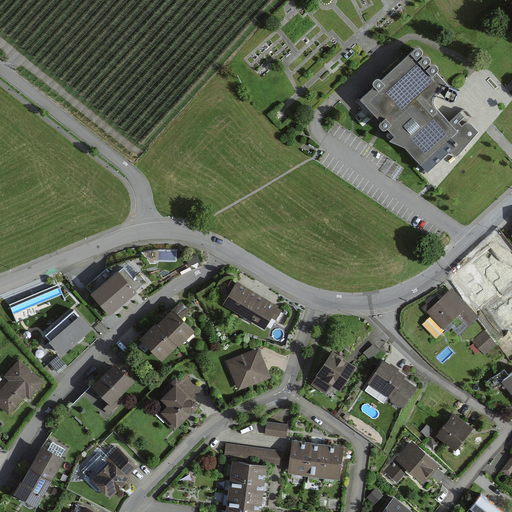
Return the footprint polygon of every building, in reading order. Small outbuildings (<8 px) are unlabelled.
[(374,87),(359,101),(378,122),(375,124),(381,130),(384,127),(392,136),(388,140),(401,145),(425,171),(448,151),(451,154),(455,156),(458,155),(477,130),(469,122),(464,122),(461,125),(457,121),(463,116),(459,112),(448,121),(433,105),(434,97),(438,93),(442,98),(449,101),(453,99),(456,92),(455,88),(447,85),(434,71),(437,68),(431,62),(428,64),(426,61),(428,60),(422,54),(420,55),(418,53),(420,51),(415,45),(408,52),(409,54),(380,81),(378,79),(372,84),(374,87)] [(468,269),(488,290),(511,268),(492,247),(468,269)] [(117,308),(135,292),(115,269),(87,293),(106,315),(115,306),(117,308)] [(227,300),(246,311),(257,291),(238,280),(227,300)] [(477,317),(451,288),(438,299),(435,296),(422,307),(446,332),(450,328),(457,336),(477,317)] [(246,311),(265,322),(276,302),(257,291),(246,311)] [(159,321),(177,340),(179,342),(193,328),(173,307),(159,321)] [(59,356),(89,330),(71,310),(42,336),(59,356)] [(162,354),(177,340),(159,321),(157,319),(142,333),(162,354)] [(485,353),(498,342),(486,329),(473,340),(485,353)] [(369,361),(379,352),(372,344),(362,353),(369,361)] [(356,362),(331,347),(316,372),(317,373),(311,383),(326,393),(332,383),(340,388),(356,362)] [(236,390),(268,378),(257,348),(225,359),(236,390)] [(11,378),(0,389),(0,404),(1,404),(10,412),(28,393),(32,397),(46,381),(20,357),(5,373),(11,378)] [(367,384),(388,398),(387,400),(401,409),(415,387),(402,378),(404,375),(382,361),(367,384)] [(109,408),(132,385),(111,364),(88,388),(109,408)] [(511,370),(500,380),(511,395),(511,370)] [(176,383),(172,379),(159,393),(162,395),(157,400),(160,404),(152,413),(172,433),(195,410),(194,403),(188,401),(200,390),(184,374),(176,383)] [(454,452),(472,429),(453,413),(434,436),(454,452)] [(285,438),(286,424),(264,422),(263,435),(285,438)] [(309,441),(293,439),(290,468),(306,470),(309,441)] [(325,443),(309,441),(306,470),(322,472),(325,443)] [(438,466),(413,442),(384,472),(395,483),(408,470),(422,483),(438,466)] [(341,445),(325,443),(322,472),(338,474),(341,445)] [(277,461),(279,450),(227,444),(226,454),(277,461)] [(49,478),(62,456),(42,445),(29,467),(49,478)] [(133,475),(131,473),(140,465),(121,445),(108,457),(111,460),(94,477),(112,495),(133,475)] [(511,454),(500,470),(508,476),(511,470),(511,454)] [(262,480),(264,464),(234,461),(232,476),(262,480)] [(36,501),(49,478),(29,467),(16,489),(36,501)] [(260,495),(262,480),(232,476),(230,492),(260,495)] [(258,511),(260,495),(230,492),(229,507),(258,511)] [(499,511),(502,508),(481,492),(470,507),(477,511),(499,511)] [(406,511),(410,509),(395,497),(382,511),(406,511)]
